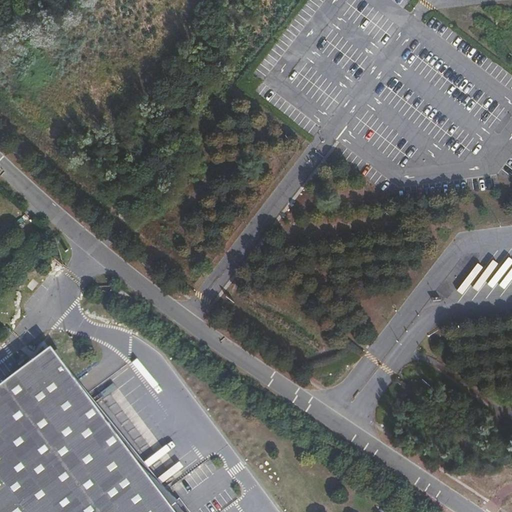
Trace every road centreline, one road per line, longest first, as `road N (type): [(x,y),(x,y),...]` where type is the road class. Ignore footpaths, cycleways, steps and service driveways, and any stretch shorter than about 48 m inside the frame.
road 1 (unclassified): [(470,511),(186,319),(0,163)]
road 2 (unknown): [(304,40),(287,72),(290,92),(398,166),(451,167)]
road 3 (unknown): [(503,151),(329,7)]
road 4 (unknown): [(304,40),(451,167)]
road 5 (unknown): [(393,0),(511,93)]
